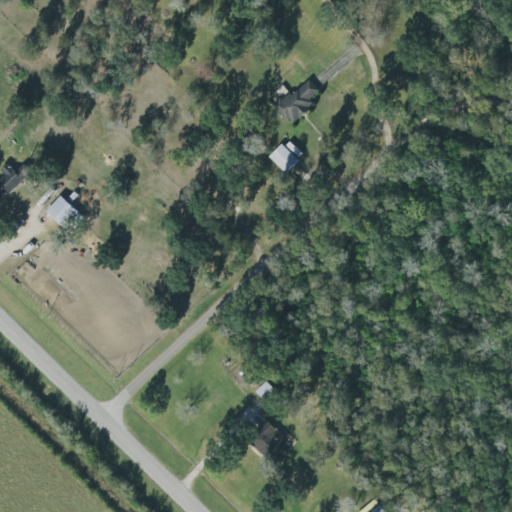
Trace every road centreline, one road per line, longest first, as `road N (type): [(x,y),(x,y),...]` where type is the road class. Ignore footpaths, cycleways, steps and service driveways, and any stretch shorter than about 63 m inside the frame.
road 1 (residential): [(97,411),(384,145)]
road 2 (tertiary): [(199,511),(0,316)]
